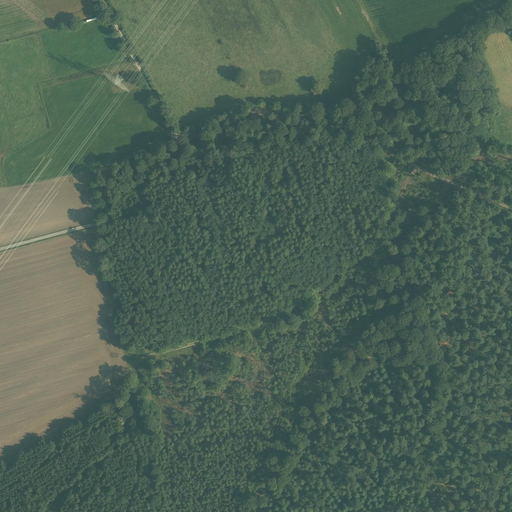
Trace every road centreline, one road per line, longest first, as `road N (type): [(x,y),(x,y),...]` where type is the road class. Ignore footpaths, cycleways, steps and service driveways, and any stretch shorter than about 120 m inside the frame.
road 1 (track): [(465,189),(260,322),(129,364)]
road 2 (track): [(96,224),(108,216),(98,171),(249,113),(330,111)]
road 3 (track): [(511,2),(330,111)]
road 4 (track): [(176,138),(103,0)]
road 5 (track): [(330,111),(465,189)]
